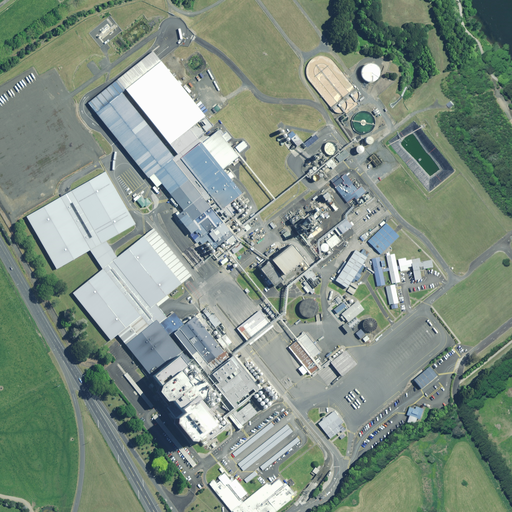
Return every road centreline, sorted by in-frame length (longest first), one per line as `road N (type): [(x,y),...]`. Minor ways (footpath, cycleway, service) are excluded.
road 1 (secondary): [(73,511),(78,418),(51,334)]
road 2 (secondary): [(79,376),(175,511)]
road 3 (secondary): [(155,511),(79,376)]
road 4 (unclassified): [(511,497),(459,406),(458,375)]
road 5 (unclassified): [(298,509),(335,483),(340,462),(300,412)]
